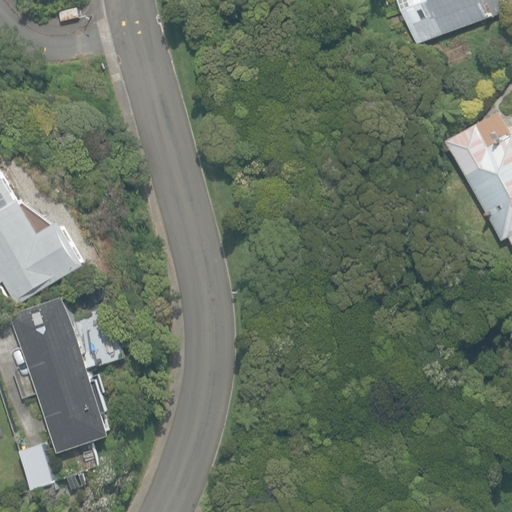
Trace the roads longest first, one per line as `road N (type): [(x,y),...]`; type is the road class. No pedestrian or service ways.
road 1 (residential): [(154,511),(191,438),(203,390),(204,331),(190,223),(142,40)]
road 2 (residential): [(142,40),(41,45),(0,20)]
